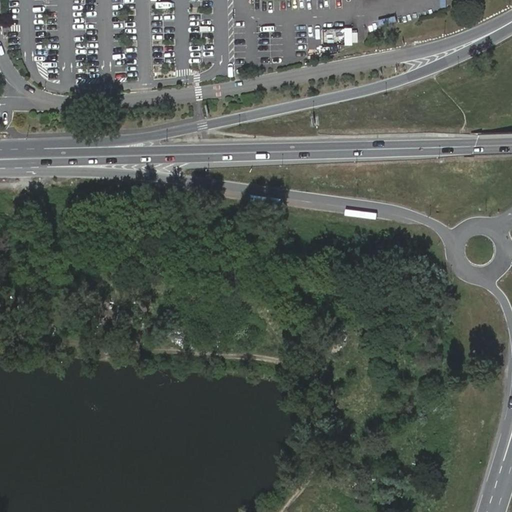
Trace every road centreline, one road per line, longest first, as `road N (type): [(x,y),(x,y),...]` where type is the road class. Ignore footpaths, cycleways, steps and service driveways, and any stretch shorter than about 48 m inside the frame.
road 1 (unclassified): [(511,14),(379,59),(218,91),(107,101),(49,100),(25,89),(0,52)]
road 2 (trunk): [(511,29),(431,67),(336,96),(151,136),(0,145)]
road 3 (tertiary): [(26,158),(511,145)]
road 4 (trunk): [(0,170),(181,177),(387,207),(438,226),(452,244)]
